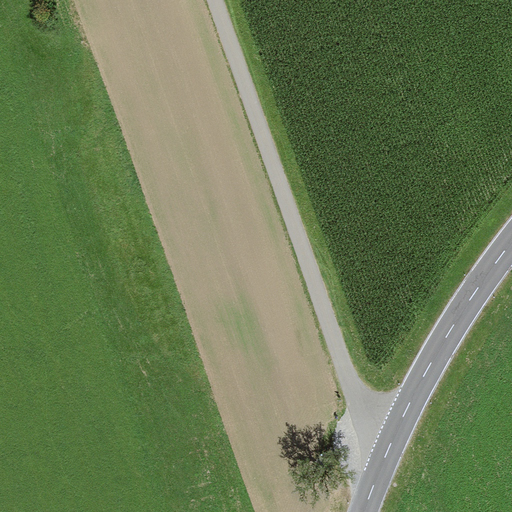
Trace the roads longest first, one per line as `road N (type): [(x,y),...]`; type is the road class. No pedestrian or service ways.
road 1 (track): [(216,0),(355,394),(389,447)]
road 2 (tertiary): [(511,243),(427,367),(361,511)]
